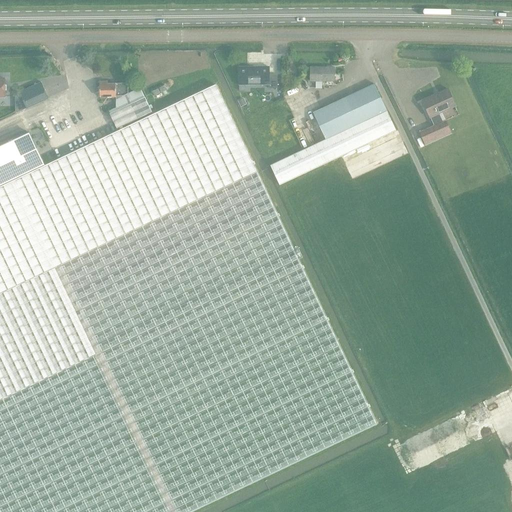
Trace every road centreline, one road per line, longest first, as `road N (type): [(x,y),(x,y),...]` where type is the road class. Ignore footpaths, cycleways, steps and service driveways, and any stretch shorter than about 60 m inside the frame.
road 1 (unclassified): [(511,37),(0,39)]
road 2 (primary): [(0,19),(511,18)]
